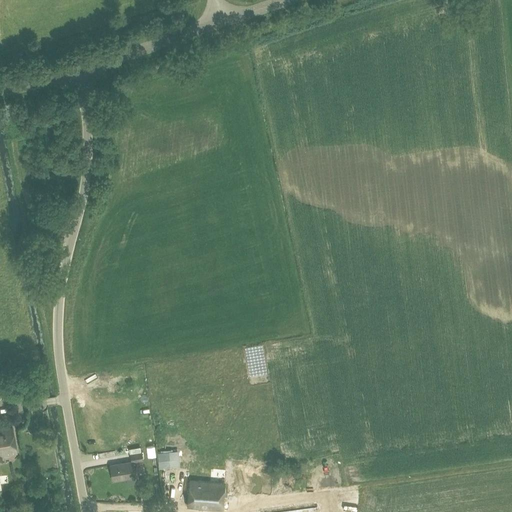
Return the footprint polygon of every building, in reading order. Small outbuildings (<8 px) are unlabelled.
[(51,126),(43,127),(46,140),(53,138),(51,126)] [(0,462),(2,462),(1,455),(17,452),(12,428),(0,429),(0,462)] [(132,462),(143,460),(142,452),(130,454),(131,462),(132,462)] [(132,462),(131,462),(110,466),(113,480),(134,477),(132,462)] [(207,482),(202,481),(190,480),(188,506),(222,509),(224,483),(214,482),(215,474),(208,473),(207,482)]
